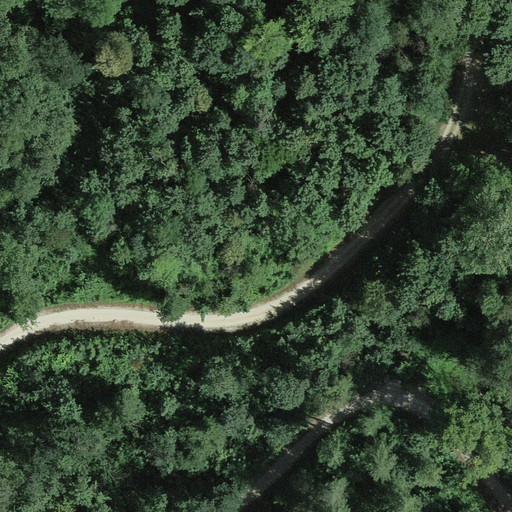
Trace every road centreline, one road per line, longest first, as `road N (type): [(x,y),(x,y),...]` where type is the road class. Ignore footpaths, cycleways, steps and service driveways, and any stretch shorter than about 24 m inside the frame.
road 1 (track): [(511,161),(499,148),(447,147),(276,309),(206,319),(38,322),(0,348)]
road 2 (track): [(508,511),(429,406),(380,393),(354,398),(228,511)]
road 3 (track): [(491,0),(447,147)]
